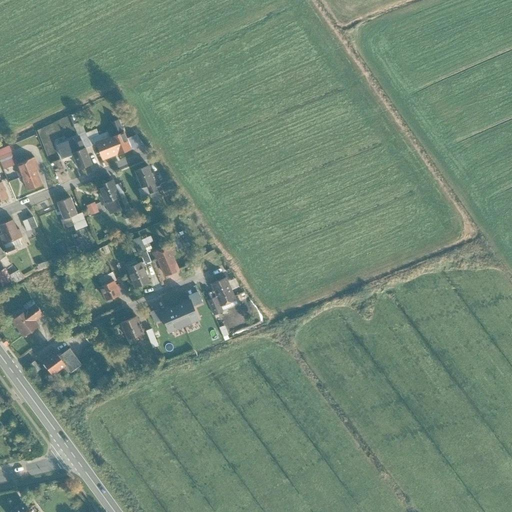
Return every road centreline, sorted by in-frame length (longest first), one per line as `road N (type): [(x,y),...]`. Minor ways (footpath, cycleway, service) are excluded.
road 1 (residential): [(11,371),(59,340),(207,272)]
road 2 (residential): [(0,212),(144,156)]
